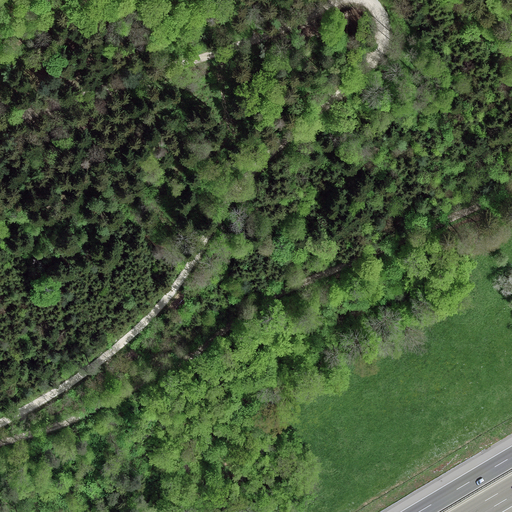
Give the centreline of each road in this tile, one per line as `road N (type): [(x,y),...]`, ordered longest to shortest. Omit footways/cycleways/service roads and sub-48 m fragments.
road 1 (track): [(375,0),(384,18),(372,65),(236,192),(167,296),(119,349),(0,423)]
road 2 (track): [(0,443),(55,427),(284,290),(511,186)]
road 3 (track): [(0,122),(248,42),(336,0)]
